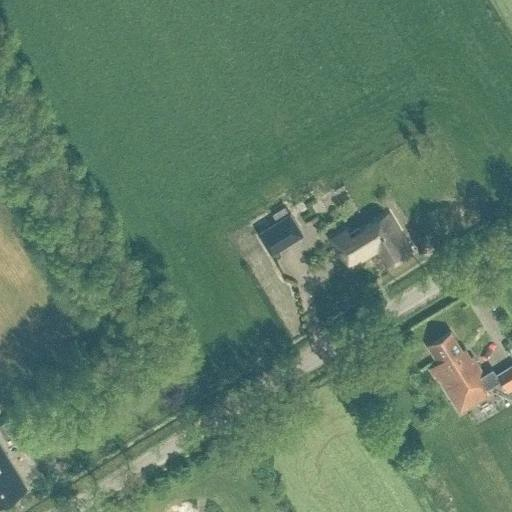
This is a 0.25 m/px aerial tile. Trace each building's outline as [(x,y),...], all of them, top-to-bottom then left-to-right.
[(326,188),(343,203),(351,193),(334,179),(326,188)] [(289,211),(288,211),(284,204),(271,212),(275,220),(256,231),(269,254),(303,234),(289,211)] [(361,217),(331,235),(350,265),(379,248),(387,262),(411,248),(387,210),(365,223),(361,217)] [(467,359),(450,331),(427,345),(438,362),(429,368),(436,379),(438,378),(459,412),(491,391),(488,386),(498,379),(492,369),(483,374),(472,356),(467,359)] [(511,361),(496,371),(511,396),(511,361)] [(0,445),(0,503),(26,488),(0,445)]
